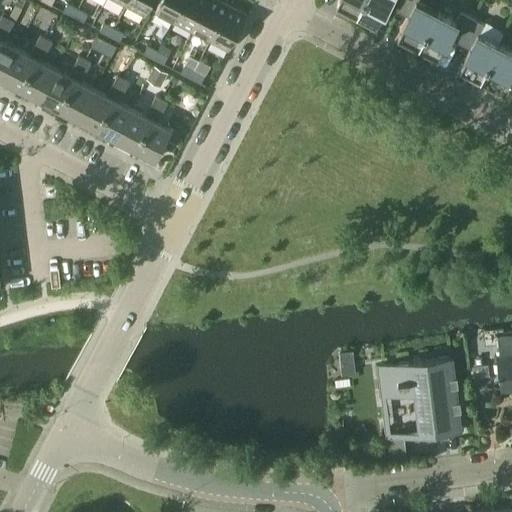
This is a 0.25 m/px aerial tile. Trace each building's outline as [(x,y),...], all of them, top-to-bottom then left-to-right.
[(127,0),(125,4),(144,14),(151,0),(127,0)] [(160,0),(155,10),(173,20),(183,0),(160,0)] [(183,0),(173,20),(191,29),(206,0),(183,0)] [(219,0),(206,0),(191,29),(210,39),(228,4),(219,0)] [(337,0),(336,3),(356,14),(362,0),(337,0)] [(362,0),(356,14),(376,25),(389,1),(399,6),(402,0),(362,0)] [(397,36),(418,46),(437,9),(420,0),(402,0),(399,6),(410,11),(397,36)] [(67,2),(63,10),(73,15),(77,7),(67,2)] [(228,4),(210,39),(228,49),(246,14),(228,4)] [(77,7),(73,15),(83,20),(87,13),(77,7)] [(437,9),(418,46),(438,57),(450,33),(461,38),(472,17),(460,11),(456,18),(437,9)] [(2,13),(0,16),(0,21),(10,26),(14,20),(2,13)] [(459,68),(479,79),(499,41),(480,31),(484,23),(472,17),(461,38),(471,44),(459,68)] [(0,30),(0,31),(0,77),(17,46),(4,39),(10,26),(0,21),(0,30)] [(104,21),(100,29),(110,34),(114,27),(104,21)] [(114,27),(110,34),(120,39),(124,32),(114,27)] [(40,34),(36,41),(48,48),(52,40),(40,34)] [(39,52),(20,88),(39,98),(56,66),(42,59),(48,48),(36,41),(32,48),(39,52)] [(511,47),(499,41),(479,79),(499,89),(511,65),(511,64),(511,47)] [(147,44),(144,52),(154,57),(157,49),(147,44)] [(17,46),(0,77),(20,88),(39,52),(32,48),(30,52),(17,46)] [(157,49),(154,57),(164,62),(167,55),(157,49)] [(78,54),(74,61),(87,68),(91,61),(78,54)] [(184,64),(181,71),(191,76),(194,69),(197,65),(187,60),(184,64)] [(56,66),(39,98),(58,108),(77,72),(83,75),(87,68),(74,61),(68,73),(56,66)] [(160,86),(168,71),(154,64),(146,78),(160,86)] [(194,69),(191,76),(200,81),(204,74),(194,69)] [(77,72),(58,108),(77,118),(94,86),(81,79),(83,75),(77,72)] [(117,74),(113,82),(125,88),(129,80),(117,74)] [(94,86),(77,118),(96,128),(111,99),(115,92),(121,95),(125,88),(113,82),(107,93),(94,86)] [(111,99),(96,128),(116,138),(133,106),(119,99),(121,95),(115,92),(111,99)] [(155,94),(151,102),(163,108),(167,100),(155,94)] [(116,138),(134,148),(153,112),(159,115),(163,108),(151,102),(145,113),(133,106),(116,138)] [(153,112),(134,148),(155,158),(171,127),(157,119),(159,115),(153,112)] [(173,152),(177,145),(169,140),(165,147),(173,152)] [(511,334),(497,336),(499,349),(496,350),(500,389),(511,387),(511,334)] [(450,353),(379,362),(383,393),(423,388),(428,429),(459,425),(450,353)] [(469,366),(471,378),(486,376),(488,376),(488,365),(469,366)] [(486,376),(471,378),(472,392),(487,390),(486,376)] [(404,435),(389,437),(392,459),(406,457),(404,435)]
